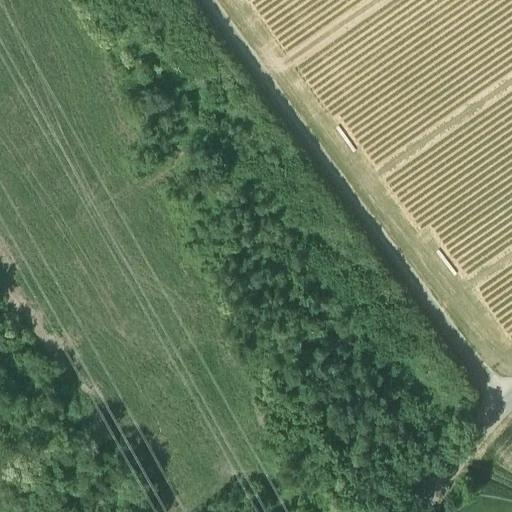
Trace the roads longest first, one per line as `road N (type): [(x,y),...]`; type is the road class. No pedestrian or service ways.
road 1 (track): [(502,397),(209,0)]
road 2 (unclassified): [(418,511),(511,391)]
